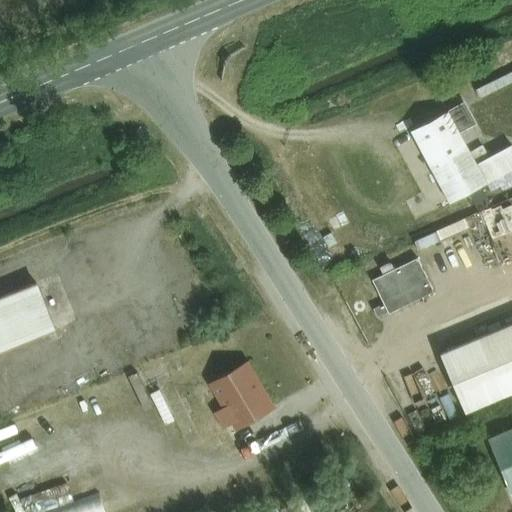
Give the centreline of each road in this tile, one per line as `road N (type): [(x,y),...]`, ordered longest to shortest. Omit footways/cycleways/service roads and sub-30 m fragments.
road 1 (unclassified): [(137,42),(429,511)]
road 2 (tertiary): [(0,102),(137,42)]
